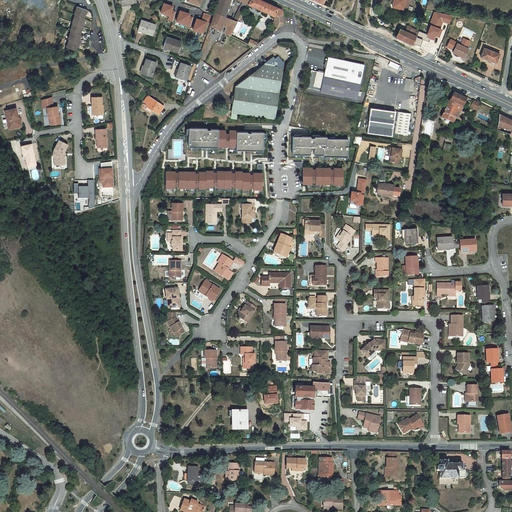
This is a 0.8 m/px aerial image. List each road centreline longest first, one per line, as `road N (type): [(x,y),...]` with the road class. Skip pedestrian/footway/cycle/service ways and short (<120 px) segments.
road 1 (residential): [(253,256),(273,223),(300,48),(292,37),(277,37),(185,110),(139,183),(126,188)]
road 2 (secondary): [(272,0),(511,113)]
road 3 (secondary): [(500,97),(294,0)]
road 4 (residential): [(434,446),(433,319),(342,319)]
road 5 (residential): [(162,451),(351,446)]
road 6 (secondary): [(151,437),(154,377),(132,269)]
road 7 (secondary): [(132,269),(142,387),(134,429)]
road 8 (residential): [(118,71),(78,83),(77,172)]
